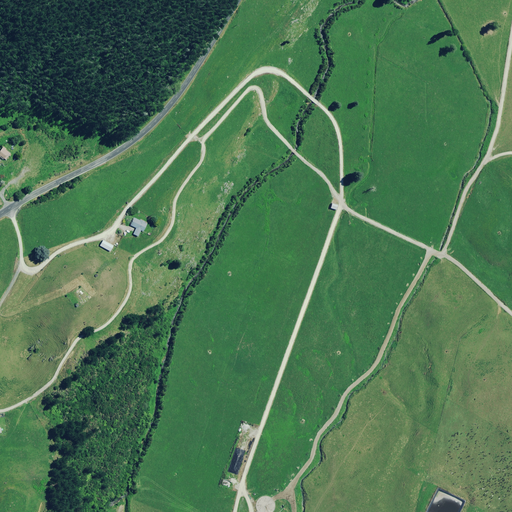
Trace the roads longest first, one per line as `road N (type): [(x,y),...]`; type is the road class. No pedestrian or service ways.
road 1 (track): [(115,226),(253,73),(282,73),(332,117),(340,207),(235,511)]
road 2 (track): [(0,410),(46,386),(77,339),(121,307),(131,262),(168,232),(176,197),(199,164),(203,143),(191,136)]
road 3 (track): [(340,204),(441,254),(498,125),(511,36)]
road 4 (unclassified): [(0,214),(140,135),(186,82),(238,0)]
road 5 (track): [(430,249),(376,363),(348,388),(291,487),(294,511)]
road 6 (track): [(200,141),(256,88),(265,118),(341,202)]
